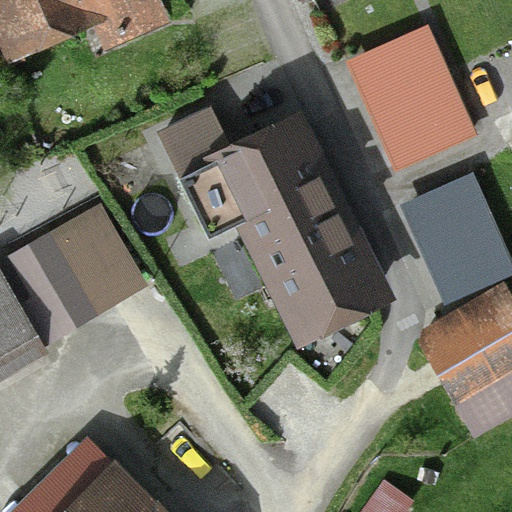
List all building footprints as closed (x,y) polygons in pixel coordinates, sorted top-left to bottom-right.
[(0,0),(0,42),(98,0),(103,0),(119,35),(152,20),(143,0),(0,0)] [(451,139),(472,130),(427,30),(406,39),(451,139)] [(374,293),(290,124),(233,152),(212,111),(161,136),(211,235),(250,216),(305,327),(374,293)] [(511,273),(511,259),(472,170),(453,179),(498,279),(511,273)] [(0,256),(0,355),(148,273),(105,198),(0,256)] [(511,307),(502,292),(425,338),(479,431),(511,412),(511,307)] [(154,511),(115,472),(74,511),(154,511)]
